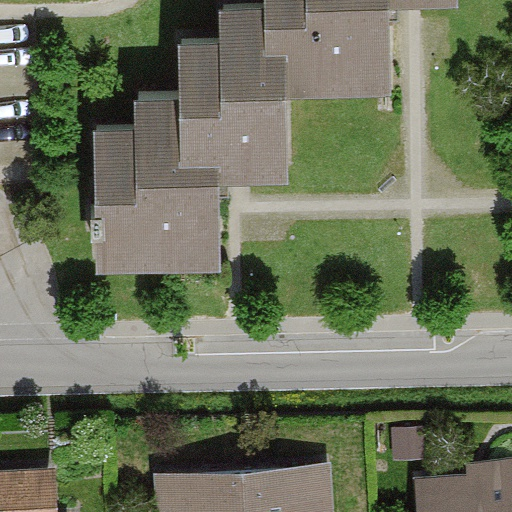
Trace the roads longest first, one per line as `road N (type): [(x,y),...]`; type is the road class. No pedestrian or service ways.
road 1 (residential): [(511,362),(98,372),(0,361)]
road 2 (unknown): [(28,363),(32,296),(0,215)]
